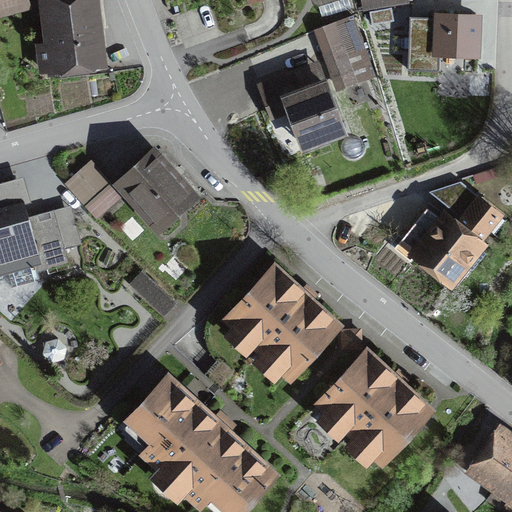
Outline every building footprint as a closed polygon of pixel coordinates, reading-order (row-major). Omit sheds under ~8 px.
[(0,0),(0,12),(25,6),(23,0),(0,0)] [(88,0),(76,0),(49,3),(54,44),(39,45),(42,69),(96,63),(88,0)] [(359,33),(353,15),(323,26),(344,86),(372,76),(357,34),(359,33)] [(439,17),(438,30),(437,50),(438,51),(474,52),(476,19),(439,17)] [(373,31),(377,44),(402,37),(397,23),(373,31)] [(438,51),(437,50),(438,30),(420,29),(419,60),(438,61),(438,51)] [(267,106),(285,99),(300,139),(318,132),(321,139),(342,131),(324,84),(317,86),(309,67),(260,85),(267,106)] [(189,196),(152,155),(122,182),(160,223),(189,196)] [(67,182),(98,216),(120,196),(90,162),(67,182)] [(68,262),(53,210),(27,217),(17,182),(0,187),(0,272),(7,271),(11,286),(39,278),(37,271),(68,262)] [(433,192),(464,217),(478,198),(460,183),(433,192)] [(464,217),(484,233),(488,228),(494,232),(503,220),(498,215),(498,214),(479,198),(478,198),(464,217)] [(484,233),(464,217),(456,226),(445,217),(417,252),(450,279),(478,244),(476,242),(484,233)] [(255,342),(252,346),(261,354),(264,350),(289,373),(307,353),(311,357),(325,342),(321,338),(335,323),(276,269),(262,284),(258,281),(245,296),(248,299),(230,319),(255,342)] [(142,272),(132,283),(164,313),(174,302),(142,272)] [(359,330),(343,330),(343,347),(360,346),(359,330)] [(64,359),(67,347),(58,338),(46,341),(42,353),(51,362),(64,359)] [(413,423),(427,408),(368,354),(354,369),(350,365),(337,380),(340,384),(322,403),(347,426),(344,430),(353,438),(356,434),(381,457),(399,438),(403,441),(417,426),(413,423)] [(214,492),(235,511),(236,511),(271,474),(168,379),(133,417),(155,438),(144,449),(203,503),(214,492)] [(511,441),(500,433),(474,468),(511,495),(511,441)]
